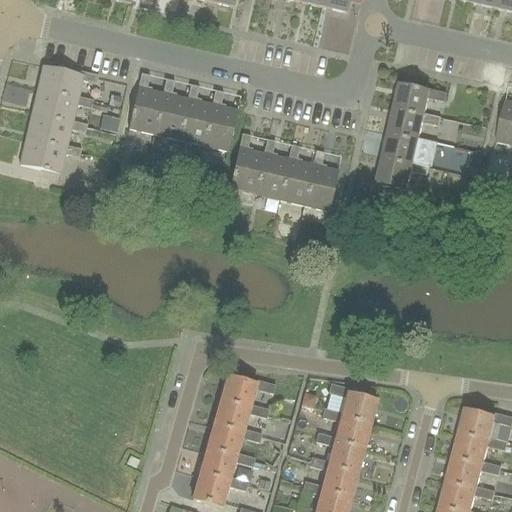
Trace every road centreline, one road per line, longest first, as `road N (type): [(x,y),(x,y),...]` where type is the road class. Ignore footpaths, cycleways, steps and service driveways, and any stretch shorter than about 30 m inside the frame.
road 1 (residential): [(6,0),(333,76),(352,71),(372,8)]
road 2 (residential): [(430,385),(194,354)]
road 3 (residential): [(143,511),(194,354)]
road 4 (residential): [(372,8),(511,40)]
road 5 (residential): [(393,511),(430,385)]
